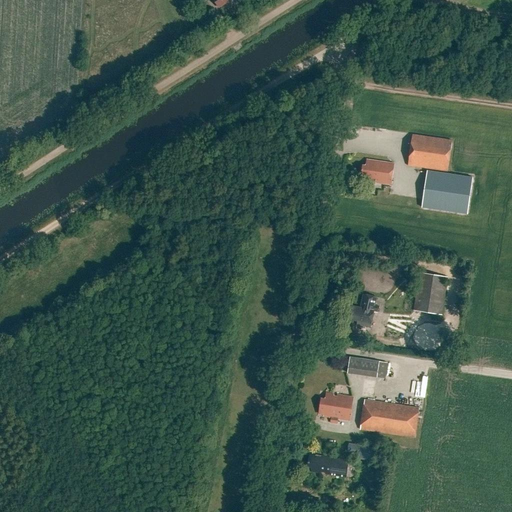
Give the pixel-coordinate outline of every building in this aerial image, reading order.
[(214,0),(219,8),(231,0),(214,0)] [(451,141),(411,135),(407,166),(446,172),(451,141)] [(361,166),(359,181),(366,182),(365,184),(375,186),(375,184),(390,186),(393,164),(366,160),(365,166),(361,166)] [(473,178),(427,171),(422,208),(468,214),(473,178)] [(419,273),(412,311),(440,315),(446,277),(419,273)] [(371,328),(375,311),(379,312),(380,306),(376,306),(378,298),(365,295),(362,305),(363,306),(363,308),(352,305),(348,319),(359,321),(358,325),(371,328)] [(418,342),(422,322),(388,315),(384,336),(418,342)] [(346,373),(385,379),(387,362),(348,356),(346,373)] [(331,419),(330,424),(336,425),(337,420),(349,422),(353,399),(326,394),(325,401),(321,400),(319,415),(323,415),(323,417),(328,418),(331,419)] [(364,400),(360,429),(414,437),(418,408),(364,400)] [(347,443),(345,455),(375,459),(376,447),(347,443)] [(307,468),(310,469),(310,472),(345,477),(348,460),(309,454),(307,468)]
